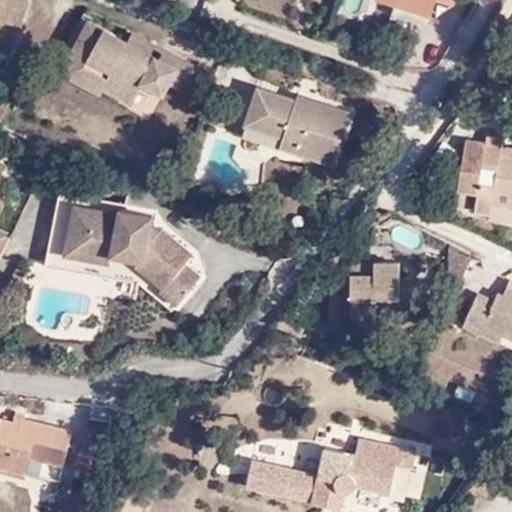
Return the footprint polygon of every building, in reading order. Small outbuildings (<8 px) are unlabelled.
[(0,0),(0,48),(17,55),(36,0),(0,0)] [(436,27),(439,17),(445,0),(386,0),(384,8),(436,27)] [(445,0),(439,17),(458,24),(465,0),(445,0)] [(199,62),(172,47),(167,58),(135,41),(99,22),(90,39),(101,47),(94,61),(116,72),(109,87),(138,103),(147,89),(152,79),(172,90),(177,82),(186,85),(199,62)] [(167,58),(172,47),(140,30),(135,41),(167,58)] [(101,47),(90,39),(71,73),(81,78),(91,59),(94,61),(101,47)] [(91,59),(81,78),(106,90),(109,87),(116,72),(94,61),(91,59)] [(166,100),(172,90),(152,79),(147,89),(166,100)] [(302,142),(300,152),(335,163),(353,112),(312,99),(310,104),(262,87),(243,136),(263,144),(270,130),(286,136),(302,142)] [(282,146),(300,152),(302,142),(286,136),(282,146)] [(511,151),(504,150),(505,143),(489,139),(489,145),(469,141),(461,191),(480,195),(477,210),(491,213),(489,220),(511,224),(511,151)] [(209,146),(195,141),(182,175),(196,179),(209,146)] [(117,217),(120,208),(121,203),(57,190),(55,199),(101,209),(102,215),(117,217)] [(151,213),(120,208),(117,217),(102,215),(101,209),(55,199),(41,263),(59,268),(64,253),(107,262),(105,277),(136,283),(141,270),(179,298),(199,274),(186,265),(189,251),(162,228),(148,226),(151,213)] [(445,271),(459,275),(469,254),(447,243),(445,271)] [(64,253),(59,268),(105,277),(107,262),(64,253)] [(397,270),(372,270),(374,282),(350,282),(350,302),(329,302),(329,329),(373,329),(373,312),(398,315),(397,329),(419,329),(418,288),(398,287),(397,270)] [(374,282),(372,270),(350,270),(350,282),(374,282)] [(511,284),(506,282),(499,296),(491,302),(475,295),(459,327),(496,342),(500,335),(511,340),(511,284)] [(278,325),(268,338),(297,349),(301,335),(278,325)] [(58,488),(74,436),(19,420),(15,426),(2,422),(0,427),(0,469),(40,483),(58,488)] [(115,430),(93,423),(88,441),(111,447),(115,430)] [(297,473),(343,492),(344,489),(351,487),(352,483),(380,489),(399,451),(362,442),(358,456),(327,448),(319,479),(297,473)] [(399,451),(380,489),(402,494),(411,454),(399,451)] [(104,466),(87,460),(83,470),(101,475),(104,466)] [(246,484),(262,487),(297,473),(254,463),(246,484)] [(297,473),(262,487),(314,499),(316,503),(339,507),(343,492),(297,473)] [(97,511),(101,502),(93,500),(90,511),(97,511)]
